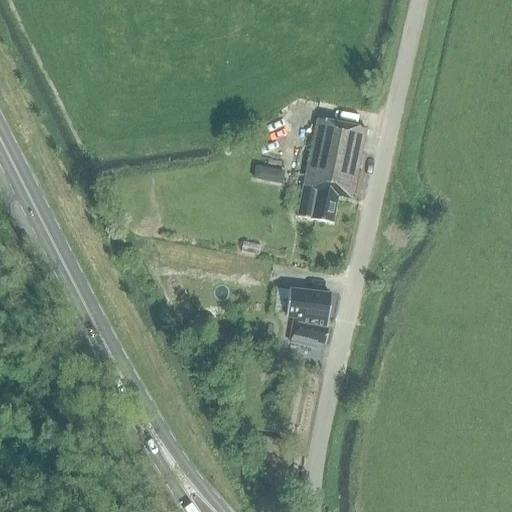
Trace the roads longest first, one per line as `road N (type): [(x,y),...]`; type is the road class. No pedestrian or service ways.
road 1 (unclassified): [(308,511),(322,411),(418,0)]
road 2 (primary): [(206,511),(161,454),(0,140)]
